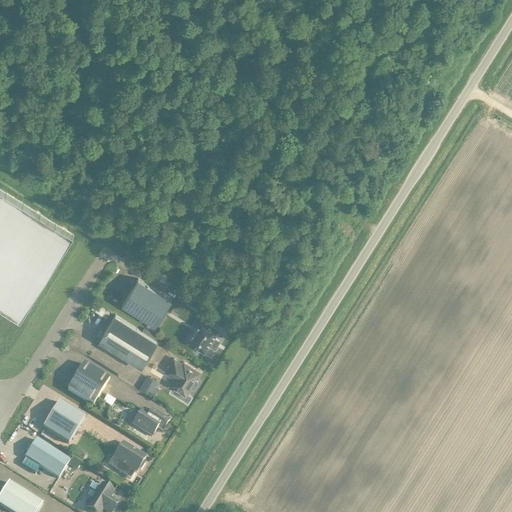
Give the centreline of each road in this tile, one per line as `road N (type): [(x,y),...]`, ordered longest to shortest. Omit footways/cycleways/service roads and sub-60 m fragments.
road 1 (unclassified): [(202,511),(511,28)]
road 2 (unclassified): [(10,402),(111,243)]
